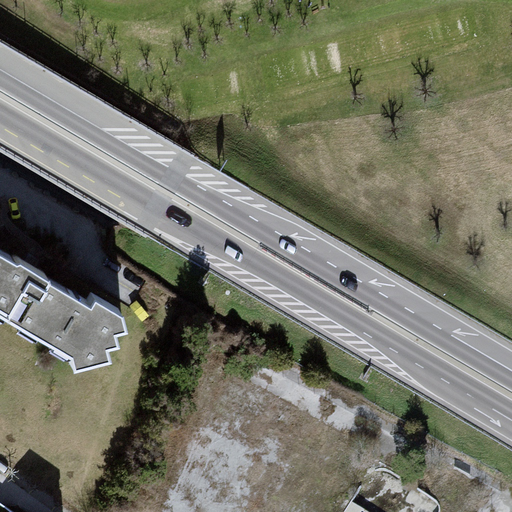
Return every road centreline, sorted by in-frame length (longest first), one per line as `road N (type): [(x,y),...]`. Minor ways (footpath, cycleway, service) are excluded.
road 1 (secondary): [(0,117),(504,413)]
road 2 (secondary): [(452,344),(0,74)]
